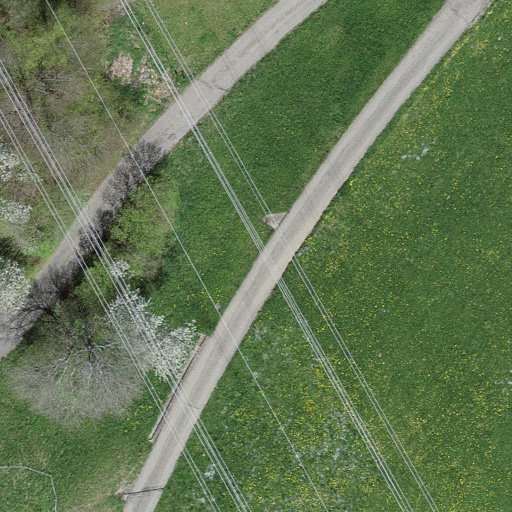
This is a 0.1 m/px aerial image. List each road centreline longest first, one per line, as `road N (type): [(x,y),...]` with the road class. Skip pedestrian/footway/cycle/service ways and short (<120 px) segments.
road 1 (unclassified): [(138,511),(237,317),(362,130),(462,0)]
road 2 (unclassified): [(301,0),(192,105),(36,298),(0,330)]
